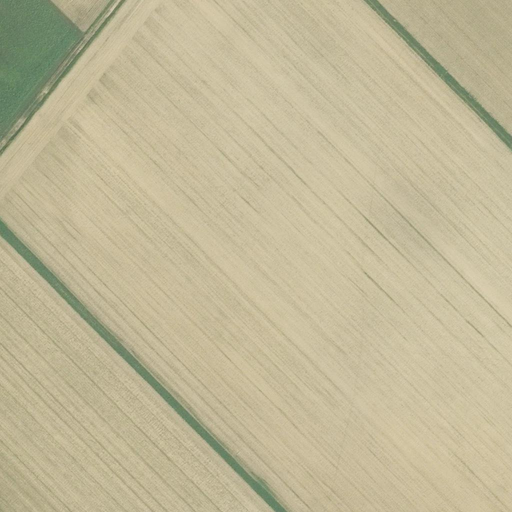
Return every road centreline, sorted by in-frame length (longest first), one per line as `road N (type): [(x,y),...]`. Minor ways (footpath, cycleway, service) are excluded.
road 1 (track): [(0,228),(280,511)]
road 2 (track): [(367,0),(511,145)]
road 3 (track): [(0,147),(118,0)]
